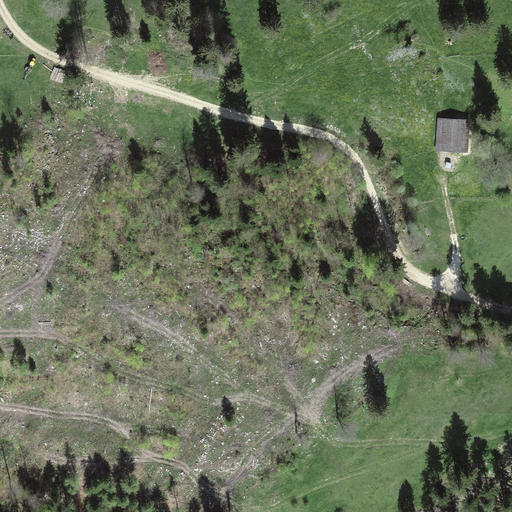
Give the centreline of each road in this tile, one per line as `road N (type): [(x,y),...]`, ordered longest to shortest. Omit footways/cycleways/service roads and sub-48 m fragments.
road 1 (track): [(458,294),(406,268),(361,168),(334,140),(113,78),(20,34)]
road 2 (track): [(436,164),(458,294)]
